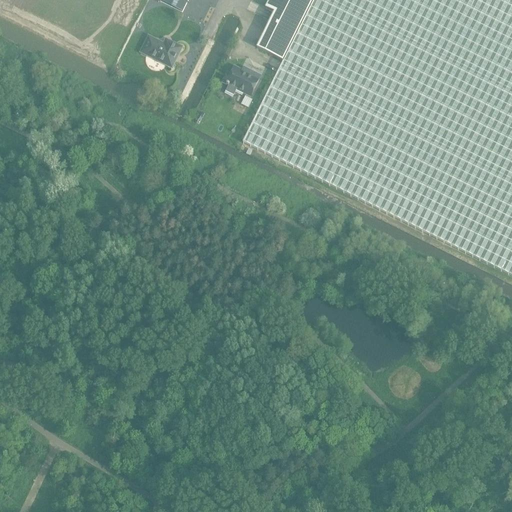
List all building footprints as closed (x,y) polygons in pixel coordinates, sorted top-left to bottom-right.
[(156,0),(182,13),(188,0),(156,0)] [(511,0),(314,0),(283,62),(243,142),(511,276),(511,0)] [(283,62),(314,0),(269,0),(265,8),(292,22),(288,30),(270,21),(256,48),(283,62)] [(181,48),(170,43),(169,45),(165,43),(164,45),(149,37),(141,53),(171,68),(181,48)] [(234,95),(236,90),(250,97),(260,77),(243,68),(242,71),(234,67),(230,75),(227,73),(222,83),(229,86),(226,91),(234,95)] [(245,96),(242,104),(250,106),(252,98),(245,96)] [(107,141),(95,149),(113,162),(117,149),(107,141)]
